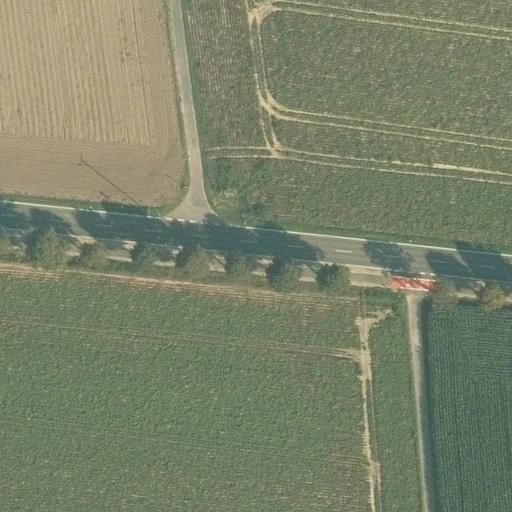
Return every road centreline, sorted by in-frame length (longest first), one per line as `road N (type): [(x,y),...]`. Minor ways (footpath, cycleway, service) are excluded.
road 1 (tertiary): [(511,270),(202,235)]
road 2 (track): [(409,255),(430,511)]
road 3 (unclassified): [(202,235),(172,0)]
road 4 (tertiary): [(202,235),(0,215)]
